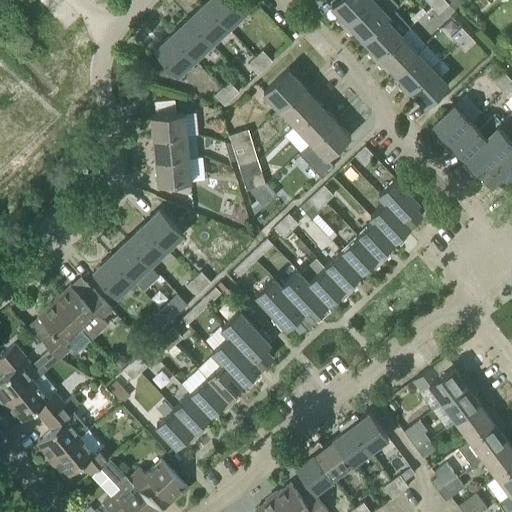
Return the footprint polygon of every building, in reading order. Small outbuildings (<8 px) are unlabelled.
[(234,0),(206,0),(205,2),(227,26),(244,10),(234,0)] [(336,0),(332,4),(340,14),(335,18),(343,26),(370,0),(336,0)] [(370,0),(343,26),(350,34),(355,29),(363,38),(394,9),(385,0),(370,0)] [(438,12),(449,3),(446,0),(437,0),(432,5),(438,12)] [(227,26),(205,2),(188,18),(211,42),(227,26)] [(374,59),(401,33),(409,26),(394,9),(363,38),(372,47),(367,51),(374,59)] [(188,18),(171,33),(194,58),(211,42),(188,18)] [(451,35),(458,43),(469,33),(462,26),(451,35)] [(194,58),(171,33),(154,49),(177,74),(194,58)] [(395,71),(417,50),(401,33),(374,59),(381,67),(386,62),(395,71)] [(469,33),(458,43),(465,50),(475,40),(469,33)] [(262,50),(255,57),(265,67),(272,60),(262,50)] [(417,50),(395,71),(403,80),(398,85),(405,92),(433,67),(417,50)] [(151,56),(142,64),(160,83),(169,75),(151,56)] [(265,67),(255,57),(248,63),(258,73),(265,67)] [(433,67),(405,92),(413,100),(417,95),(426,105),(448,84),(433,67)] [(303,85),(287,68),(263,91),(279,107),(303,85)] [(493,80),(499,87),(510,77),(503,70),(493,80)] [(506,94),(510,90),(511,87),(511,79),(510,77),(499,87),(506,94)] [(230,81),(222,88),(232,98),(239,91),(230,81)] [(303,85),(279,107),(295,124),(319,101),(303,85)] [(232,98),(222,88),(215,94),(225,105),(232,98)] [(310,141),(335,118),(319,101),(295,124),(310,141)] [(437,138),(444,145),(471,120),(455,103),(433,124),(442,133),(437,138)] [(151,114),(153,137),(186,134),(184,111),(151,114)] [(351,135),(335,118),(310,141),(326,158),(351,135)] [(471,120),(444,145),(451,153),(456,148),(464,157),(486,136),(471,120)] [(497,126),(486,136),(464,157),(491,185),(499,178),(504,184),(511,176),(511,139),(498,125),(497,126)] [(252,142),(251,138),(248,128),(229,134),(232,143),(233,147),(252,142)] [(153,137),(155,161),(188,157),(186,134),(153,137)] [(233,147),(232,143),(224,141),(230,160),(236,158),(237,158),(236,157),(255,151),(252,142),(233,147)] [(365,144),(355,154),(364,164),(374,155),(365,144)] [(239,166),(258,160),(255,151),(236,157),(237,158),(236,158),(239,166)] [(188,157),(155,161),(158,184),(190,180),(188,157)] [(251,172),(261,169),(258,160),(239,166),(242,175),(251,172)] [(265,182),(261,169),(251,172),(256,186),(265,182)] [(251,172),(242,175),(246,189),(256,186),(251,172)] [(370,213),(373,217),(395,240),(422,214),(414,207),(419,202),(395,176),(378,192),(385,199),(370,213)] [(333,193),(324,184),(324,183),(316,191),(326,201),(333,193)] [(316,191),(309,197),(300,205),(312,218),(321,209),(324,212),(331,206),(326,201),(316,191)] [(160,207),(143,223),(166,247),(182,231),(160,207)] [(298,223),(288,213),(287,212),(280,218),(291,229),(298,223)] [(357,233),(383,260),(390,253),(386,248),(395,240),(373,217),(357,233)] [(291,229),(280,218),(273,225),(284,236),(291,229)] [(166,247),(143,223),(127,239),(149,263),(166,247)] [(375,268),(383,260),(357,233),(340,249),(361,271),(370,263),(375,268)] [(272,242),(267,237),(266,236),(259,244),(264,249),(272,242)] [(127,239),(110,255),(132,279),(149,263),(127,239)] [(250,252),(256,258),(264,249),(259,244),(250,252)] [(324,264),(350,292),(357,284),(353,279),(361,271),(340,249),(324,264)] [(256,258),(250,252),(242,260),(247,266),(256,258)] [(132,279),(110,255),(93,271),(115,294),(132,279)] [(316,256),(299,271),(329,302),(337,294),(342,299),(350,292),(324,264),(316,256)] [(247,266),(242,260),(233,269),(239,274),(247,266)] [(300,329),(329,302),(299,271),(297,268),(280,284),(273,277),(256,293),(287,326),(293,321),(300,329)] [(210,280),(200,270),(194,276),(203,287),(210,280)] [(203,287),(194,276),(186,284),(196,294),(203,287)] [(215,286),(221,291),(226,286),(221,280),(215,286)] [(70,284),(55,298),(91,338),(107,322),(102,317),(111,308),(93,289),(84,298),(70,284)] [(221,291),(215,286),(215,285),(206,293),(212,299),(221,291)] [(198,301),(204,307),(212,299),(206,293),(198,301)] [(51,329),(41,338),(59,357),(69,347),(73,351),(77,351),(91,338),(55,298),(54,299),(53,297),(52,298),(53,300),(37,315),(51,329)] [(190,308),(196,315),(204,307),(198,301),(190,308)] [(170,318),(176,312),(167,302),(161,308),(170,318)] [(170,318),(161,308),(152,316),(162,326),(170,318)] [(181,316),(182,317),(187,323),(196,315),(190,308),(181,316)] [(228,333),(216,345),(212,349),(222,360),(243,382),(272,356),(264,348),(270,343),(238,310),(221,326),(228,333)] [(173,325),(165,332),(175,342),(182,335),(173,325)] [(168,349),(175,342),(165,332),(158,339),(168,349)] [(3,405),(34,379),(21,363),(27,358),(14,343),(0,355),(0,366),(6,373),(0,378),(0,397),(5,403),(3,404),(3,405)] [(139,371),(147,364),(137,354),(130,361),(139,371)] [(243,382),(222,360),(206,375),(232,403),(240,395),(235,390),(243,382)] [(132,378),(139,371),(130,361),(122,368),(132,378)] [(443,401),(472,380),(465,371),(460,375),(452,365),(440,374),(432,365),(413,379),(421,389),(429,383),(443,401)] [(189,391),(211,413),(219,405),(224,410),(232,403),(206,375),(189,391)] [(48,395),(34,379),(3,405),(5,404),(19,421),(35,408),(43,418),(63,402),(53,390),(48,395)] [(122,402),(130,395),(116,379),(108,386),(122,402)] [(443,401),(456,420),(480,402),(473,392),(478,388),(472,380),(443,401)] [(199,434),(205,428),(206,427),(202,422),(211,413),(189,391),(173,407),(199,434)] [(52,459),(89,428),(73,409),(80,403),(72,394),(63,402),(43,418),(52,429),(37,441),(51,458),(49,459),(50,460),(52,459)] [(480,402),(456,420),(469,438),(499,416),(492,407),(487,411),(480,402)] [(199,434),(173,407),(156,423),(177,445),(186,436),(191,441),(199,434)] [(356,413),(347,419),(369,449),(388,435),(370,411),(360,419),(356,413)] [(469,438),(483,456),(507,438),(500,429),(505,425),(499,416),(469,438)] [(411,440),(417,448),(430,439),(424,431),(427,428),(419,418),(404,431),(411,440)] [(369,449),(347,419),(338,426),(342,431),(333,439),(350,462),(369,449)] [(90,473),(109,457),(112,454),(103,443),(102,443),(89,428),(52,459),(66,476),(81,463),(90,473)] [(483,456),(496,475),(511,463),(511,445),(507,438),(483,456)] [(319,440),(310,447),(332,476),(350,462),(333,439),(323,446),(319,440)] [(417,448),(423,456),(436,447),(430,439),(417,448)] [(332,476),(310,447),(302,453),(306,459),(296,466),(313,490),(332,476)] [(139,467),(129,476),(148,496),(157,487),(170,501),(187,485),(162,458),(145,473),(139,467)] [(434,471),(437,475),(431,480),(438,489),(457,475),(447,461),(434,471)] [(511,463),(496,475),(509,493),(498,501),(505,511),(509,510),(511,507),(511,463)] [(408,485),(400,474),(392,480),(400,491),(408,485)] [(457,475),(438,489),(445,499),(465,485),(457,475)] [(129,476),(128,477),(103,502),(112,511),(130,511),(131,511),(158,511),(161,510),(148,496),(129,476)] [(400,491),(392,480),(384,485),(392,497),(400,491)] [(328,511),(329,511),(313,490),(302,498),(291,482),(273,495),(284,511),(328,511)] [(464,511),(475,511),(485,505),(474,492),(458,504),(464,511)] [(284,511),(273,495),(255,509),(256,511),(284,511)] [(371,511),(363,501),(355,507),(358,511),(371,511)]
